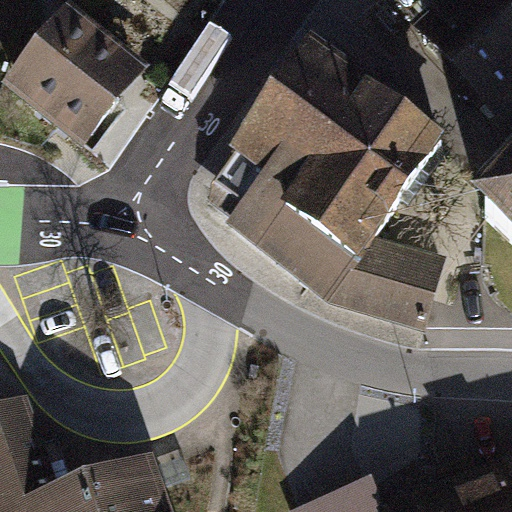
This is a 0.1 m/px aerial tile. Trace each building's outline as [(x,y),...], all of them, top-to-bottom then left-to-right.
[(511,0),(455,0),(418,35),(500,120),(511,108),(511,0)] [(70,19),(16,86),(88,144),(143,78),(70,19)] [(309,54),(241,153),(272,176),(230,227),(338,306),(426,327),(439,276),(402,264),(374,246),(446,154),(309,54)] [(511,206),(486,236),(511,258),(511,206)] [(0,511),(2,511),(57,493),(25,403),(0,411),(0,511)] [(168,511),(149,459),(57,493),(18,508),(19,511),(168,511)] [(511,511),(511,462),(450,487),(460,511),(511,511)] [(460,511),(450,487),(388,511),(384,511),(372,482),(297,511),(460,511)]
